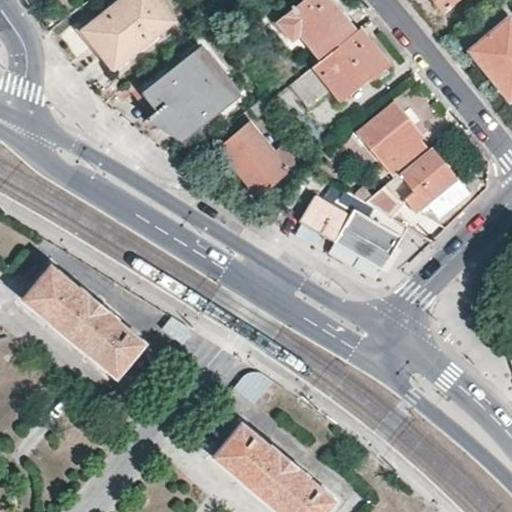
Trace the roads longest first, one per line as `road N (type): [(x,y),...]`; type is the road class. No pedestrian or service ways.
road 1 (tertiary): [(393,331),(118,169),(10,119)]
road 2 (tertiary): [(10,119),(42,159),(370,357)]
road 3 (residential): [(511,149),(388,0)]
road 4 (tertiary): [(370,357),(511,487)]
road 5 (tertiary): [(393,331),(511,203)]
road 6 (tertiary): [(511,449),(451,377),(393,331)]
road 7 (residential): [(10,119),(22,101),(26,60),(0,10)]
